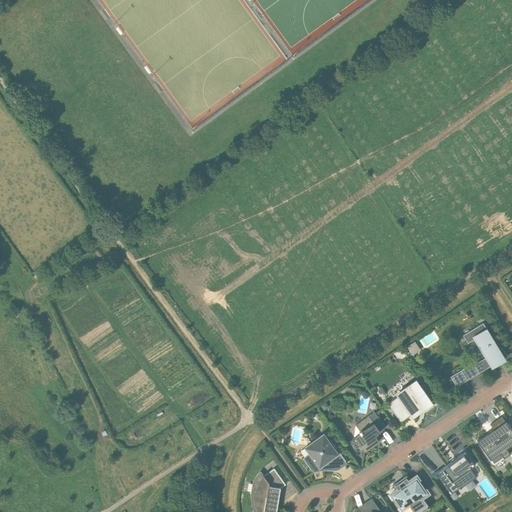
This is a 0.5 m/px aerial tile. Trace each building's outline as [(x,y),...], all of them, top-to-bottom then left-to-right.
[(477,308),(484,303),(480,298),(473,302),(477,308)] [(498,350),(486,330),(487,329),(483,323),(463,335),(467,344),(475,339),(486,357),(473,365),(478,374),(507,356),(502,348),(498,350)] [(402,358),(406,355),(401,348),(394,353),(396,357),(402,358)] [(407,353),(415,365),(420,362),(417,358),(415,359),(413,355),(410,351),(407,353)] [(456,387),(467,380),(461,370),(450,377),(456,387)] [(430,401),(417,383),(420,382),(419,381),(416,384),(414,381),(386,401),(387,404),(386,405),(388,404),(400,422),(399,423),(411,415),(412,417),(432,404),(430,401),(432,400),(432,399),(430,401)] [(323,410),(328,407),(325,402),(320,405),(323,410)] [(364,452),(379,442),(374,435),(385,428),(374,412),(355,425),(359,431),(359,432),(360,433),(354,437),(355,439),(352,442),(356,448),(359,446),(364,452)] [(505,422),(502,417),(490,425),(493,430),(477,441),(494,465),(511,452),(511,430),(506,421),(505,422)] [(328,442),(323,435),(305,448),(310,455),(303,460),(311,470),(312,470),(319,468),(326,467),(327,471),(331,471),(335,471),(335,470),(335,466),(336,466),(344,460),(345,462),(345,461),(331,440),(328,442)] [(120,444),(113,450),(116,454),(124,449),(120,444)] [(437,472),(452,494),(476,477),(470,469),(475,466),(465,452),(437,472)] [(285,485),(274,469),(264,476),(261,473),(258,476),(256,480),(254,484),(257,485),(256,493),(253,492),(253,498),(254,503),(255,507),(256,511),(276,511),(277,505),(280,489),(285,485)] [(408,481),(405,477),(407,476),(406,475),(392,485),(393,486),(394,485),(397,489),(390,495),(401,511),(409,506),(413,511),(424,511),(430,508),(429,507),(428,509),(420,498),(427,492),(416,476),(408,481)] [(380,511),(371,499),(359,508),(361,511),(380,511)]
